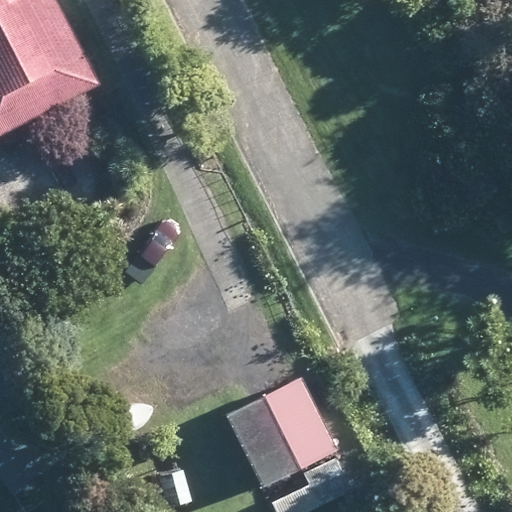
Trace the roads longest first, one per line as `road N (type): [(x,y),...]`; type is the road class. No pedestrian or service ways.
road 1 (residential): [(198,0),(366,330)]
road 2 (track): [(366,330),(449,511)]
